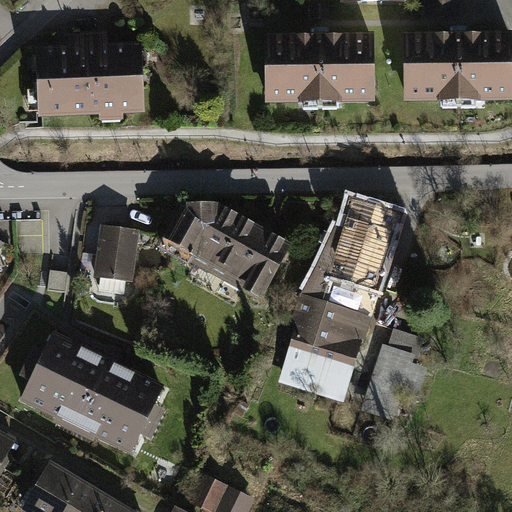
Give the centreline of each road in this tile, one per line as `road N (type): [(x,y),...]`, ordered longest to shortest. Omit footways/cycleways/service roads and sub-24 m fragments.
road 1 (residential): [(511,174),(0,186)]
road 2 (track): [(0,419),(136,497)]
